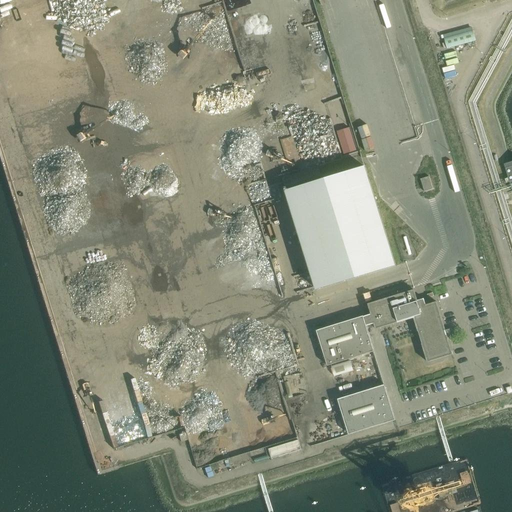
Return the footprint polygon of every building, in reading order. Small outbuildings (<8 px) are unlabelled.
[(473,30),(444,38),(447,49),(476,41),(473,30)] [(350,128),(338,132),(345,155),(357,151),(350,128)] [(292,136),(280,140),(291,175),(282,178),(285,187),(321,176),(316,159),(301,164),(292,136)] [(366,168),(287,192),(317,290),(396,266),(386,235),(366,168)] [(424,192),(433,190),(429,177),(421,180),(424,192)] [(453,355),(437,303),(426,306),(424,299),(418,301),(414,291),(368,305),(371,315),(368,316),(364,317),(317,331),(328,367),(374,352),(367,327),(371,325),(374,324),(376,330),(414,318),(428,363),(453,355)] [(353,371),(350,361),(331,367),(334,377),(353,371)] [(349,435),(396,421),(385,386),(338,400),(349,435)] [(272,459),(301,450),(298,441),(269,450),(272,459)]
